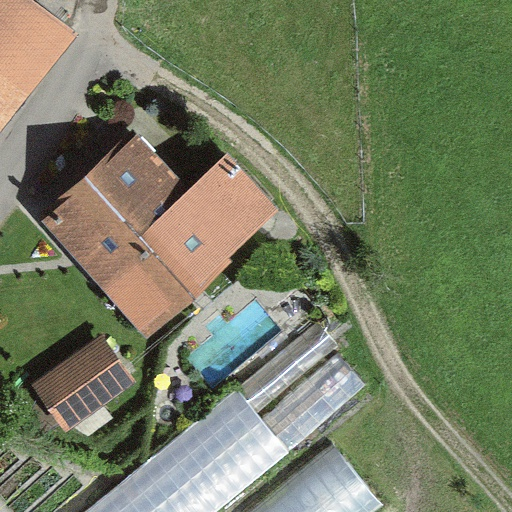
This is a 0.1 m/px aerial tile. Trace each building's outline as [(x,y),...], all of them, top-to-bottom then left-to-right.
[(0,127),(60,54),(0,4),(0,127)] [(135,137),(53,210),(150,318),(231,245),(226,238),(264,204),(221,157),(183,191),(135,137)] [(232,511),(378,399),(322,328),(85,511),(232,511)] [(79,451),(148,389),(103,339),(34,401),(79,451)] [(383,511),(337,452),(259,511),(383,511)]
